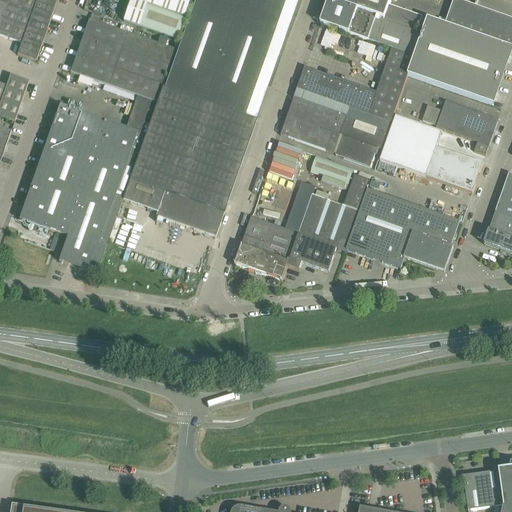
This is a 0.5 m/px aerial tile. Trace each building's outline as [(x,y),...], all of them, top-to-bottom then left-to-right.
[(0,25),(0,36),(21,44),(22,45),(32,16),(37,0),(8,0),(6,7),(0,25)] [(37,0),(32,16),(22,45),(21,44),(17,56),(36,63),(58,0),(37,0)] [(190,0),(130,0),(131,0),(123,22),(176,41),(190,0)] [(130,181),(165,194),(224,214),(256,123),(244,118),(285,0),(195,0),(164,90),(162,89),(157,105),(146,137),(130,181)] [(329,0),(320,25),(368,42),(369,42),(414,57),(421,35),(417,34),(422,19),(389,7),(391,0),(329,0)] [(511,20),(455,1),(446,27),(462,33),(511,50),(511,20)] [(89,21),(70,75),(137,98),(157,105),(162,89),(175,52),(89,21)] [(511,50),(462,33),(446,27),(428,21),(415,59),(408,77),(491,106),(511,50)] [(294,99),(281,137),(334,156),(338,143),(340,144),(336,157),(371,170),(378,150),(382,152),(408,78),(408,77),(415,59),(392,51),(376,94),(305,69),(297,92),(350,110),(347,118),(294,99)] [(10,77),(6,88),(0,85),(0,118),(15,124),(29,83),(10,77)] [(436,130),(478,144),(489,149),(499,122),(446,103),(436,130)] [(59,107),(25,204),(19,221),(67,238),(59,263),(90,274),(93,264),(100,267),(123,202),(130,181),(146,137),(126,130),(59,107)] [(435,128),(440,112),(427,108),(422,123),(435,128)] [(396,117),(380,162),(426,179),(473,196),(476,185),(479,176),(483,166),(437,149),(442,134),(396,117)] [(0,162),(11,133),(0,128),(0,162)] [(486,158),(489,149),(478,144),(474,154),(486,158)] [(311,174),(348,187),(354,172),(316,159),(311,174)] [(360,214),(347,252),(349,252),(402,270),(405,260),(408,261),(410,262),(437,271),(445,274),(454,249),(452,248),(460,224),(464,212),(470,195),(426,179),(384,165),(374,194),(368,191),(360,214)] [(511,176),(509,176),(484,246),(511,256),(511,176)] [(355,177),(344,207),(359,213),(370,183),(355,177)] [(215,239),(224,214),(165,194),(130,181),(123,202),(157,214),(156,218),(215,239)] [(299,236),(313,197),(316,189),(302,185),(286,232),(299,236)] [(313,197),(299,236),(287,268),(300,273),(302,265),(329,274),(337,252),(346,255),(347,252),(360,214),(313,197)] [(286,232),(252,220),(235,267),(282,284),(287,268),(299,236),(286,232)] [(93,264),(90,274),(96,276),(100,267),(93,264)] [(397,275),(399,270),(390,267),(388,272),(397,275)] [(499,473),(504,508),(503,511),(511,511),(511,465),(511,470),(499,472),(499,473)] [(473,484),(465,485),(468,511),(472,511),(504,508),(499,473),(478,476),(478,478),(473,484)]
